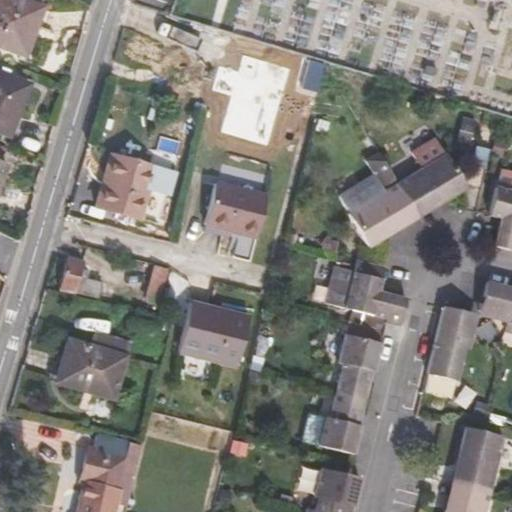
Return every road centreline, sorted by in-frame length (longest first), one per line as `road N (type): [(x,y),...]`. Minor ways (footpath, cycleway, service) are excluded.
road 1 (residential): [(112,0),(0,367)]
road 2 (residential): [(368,511),(426,278)]
road 3 (residential): [(426,278),(406,253),(456,222),(477,252)]
